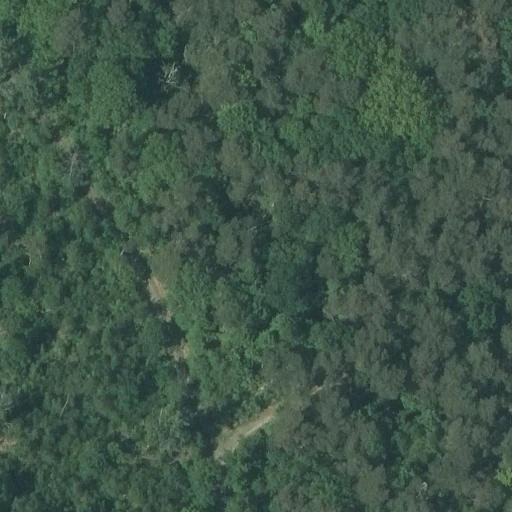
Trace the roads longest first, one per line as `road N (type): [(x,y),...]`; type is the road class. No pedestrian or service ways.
road 1 (track): [(214,511),(220,499),(127,288),(0,82)]
road 2 (track): [(220,499),(342,426),(484,442),(511,395)]
road 3 (track): [(511,157),(468,109),(361,59)]
